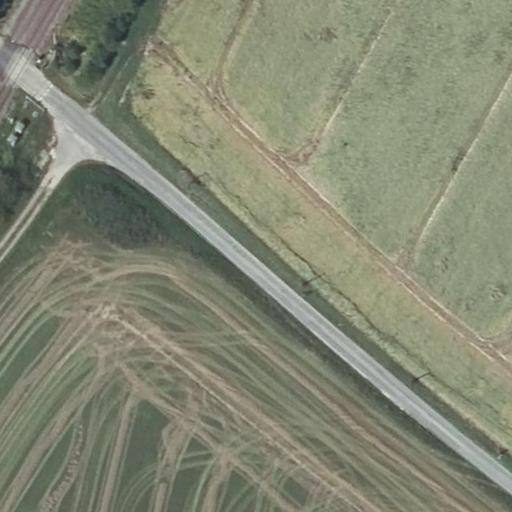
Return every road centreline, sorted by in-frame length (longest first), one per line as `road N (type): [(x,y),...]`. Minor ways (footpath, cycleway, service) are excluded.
road 1 (unclassified): [(4,57),(511,480)]
road 2 (track): [(85,126),(37,210),(0,253)]
